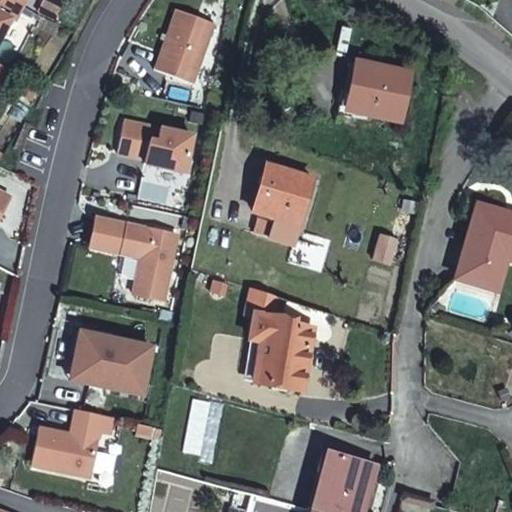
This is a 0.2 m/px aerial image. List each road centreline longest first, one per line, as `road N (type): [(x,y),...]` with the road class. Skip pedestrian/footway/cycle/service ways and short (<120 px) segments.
road 1 (residential): [(130,0),(83,101),(24,371),(0,406)]
road 2 (residential): [(493,62),(449,179),(411,322),(409,427),(417,463)]
road 3 (unknown): [(255,0),(228,122)]
